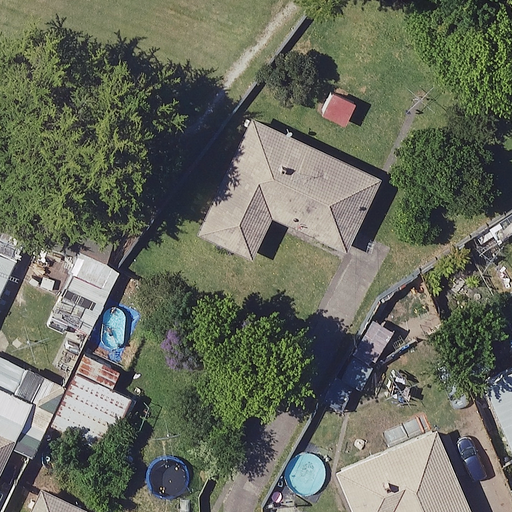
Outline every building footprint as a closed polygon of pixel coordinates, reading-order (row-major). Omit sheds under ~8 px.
[(374,171),(247,111),(194,224),(247,249),(267,207),(340,242),(374,171)] [(0,282),(21,236),(0,226),(0,282)] [(104,270),(74,256),(49,310),(79,324),(104,270)] [(378,283),(351,270),(324,324),(351,337),(378,283)] [(113,364),(82,348),(47,417),(105,446),(133,389),(106,376),(113,364)] [(511,360),(478,374),(511,457),(511,360)] [(469,511),(430,420),(329,463),(350,511),(469,511)] [(0,428),(0,450),(8,433),(0,428)] [(104,511),(36,483),(23,511),(104,511)]
